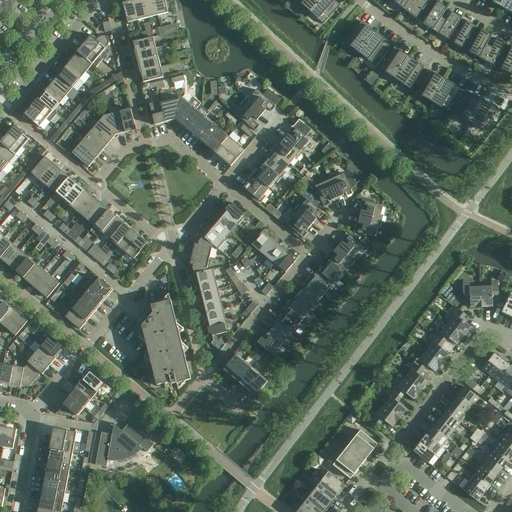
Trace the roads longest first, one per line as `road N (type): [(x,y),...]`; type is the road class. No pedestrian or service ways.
road 1 (residential): [(238,511),(511,155)]
road 2 (residential): [(224,185),(171,139),(123,150),(96,184),(171,245)]
road 3 (residential): [(236,397),(204,372),(308,253)]
road 4 (residential): [(511,92),(506,99),(361,0)]
road 5 (residential): [(394,444),(489,327),(511,337)]
road 6 (residential): [(128,298),(16,197)]
road 7 (residential): [(10,107),(97,2)]
